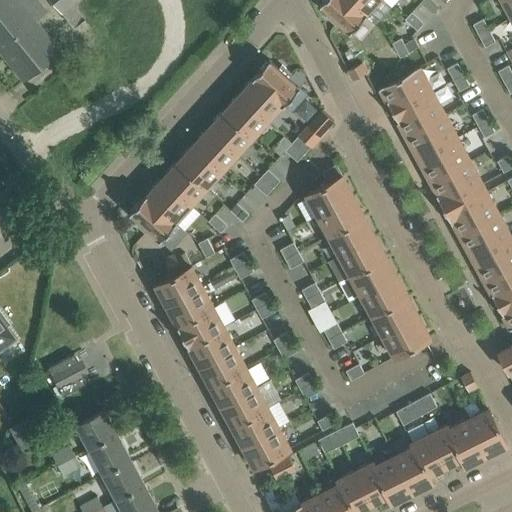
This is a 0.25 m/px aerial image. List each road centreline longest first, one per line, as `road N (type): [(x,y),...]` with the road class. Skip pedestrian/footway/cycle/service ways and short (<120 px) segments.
road 1 (residential): [(511,418),(469,335),(457,339),(287,0)]
road 2 (unclassified): [(240,511),(87,216)]
road 3 (residential): [(87,216),(287,0)]
road 4 (unclassified): [(87,216),(55,192),(0,121)]
